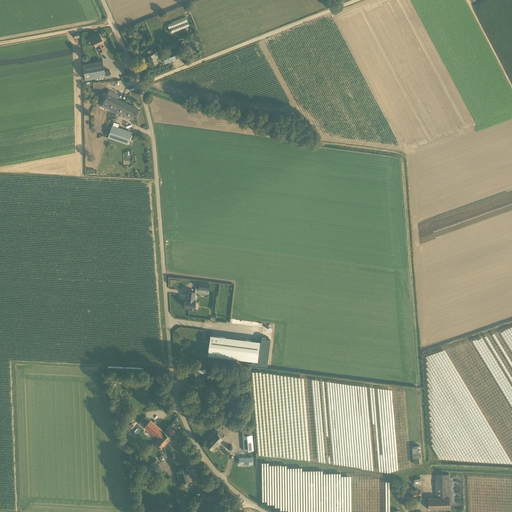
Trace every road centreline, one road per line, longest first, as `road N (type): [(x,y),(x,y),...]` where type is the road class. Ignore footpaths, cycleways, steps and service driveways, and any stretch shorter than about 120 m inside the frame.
road 1 (unclassified): [(266,511),(210,465),(179,409),(148,117),(100,0)]
road 2 (track): [(357,0),(140,85)]
